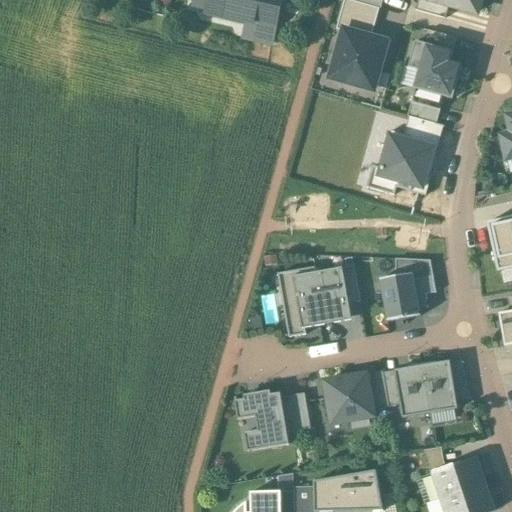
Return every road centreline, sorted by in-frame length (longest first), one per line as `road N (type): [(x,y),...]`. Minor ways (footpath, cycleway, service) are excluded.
road 1 (residential): [(486,91),(457,199),(472,332)]
road 2 (residential): [(472,332),(262,365)]
road 3 (residential): [(472,332),(511,472)]
